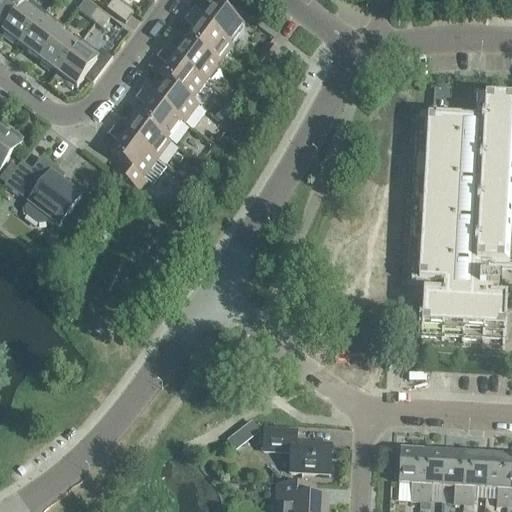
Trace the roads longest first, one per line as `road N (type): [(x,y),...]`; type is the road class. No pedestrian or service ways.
road 1 (residential): [(219,304),(359,53)]
road 2 (residential): [(32,511),(219,304)]
road 3 (residential): [(172,0),(85,115),(54,115),(0,74)]
road 4 (residential): [(366,413),(219,304)]
road 5 (residential): [(511,42),(462,39),(359,53)]
road 6 (residential): [(511,420),(366,413)]
